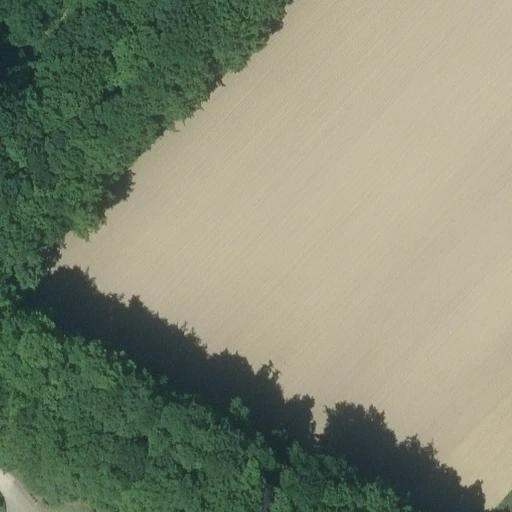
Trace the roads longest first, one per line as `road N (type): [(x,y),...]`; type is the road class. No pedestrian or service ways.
road 1 (track): [(188,0),(0,204)]
road 2 (unclassified): [(122,456),(0,394)]
road 3 (unclassified): [(230,511),(122,456)]
